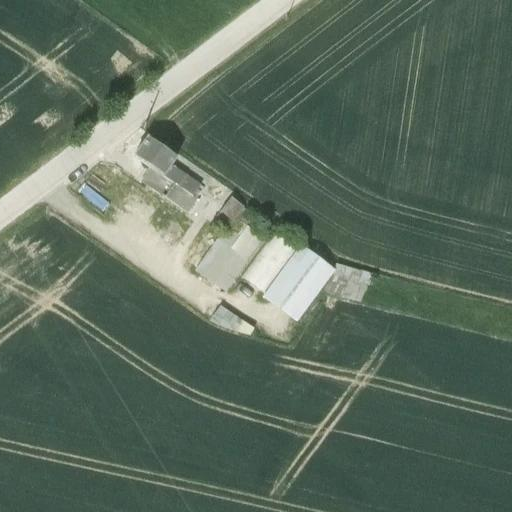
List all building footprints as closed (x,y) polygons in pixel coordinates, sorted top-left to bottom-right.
[(170,167),(175,160),(145,139),(132,158),(148,169),(162,178),(170,167)] [(175,160),(170,167),(199,186),(196,191),(199,192),(206,185),(175,160)] [(162,178),(148,169),(138,183),(143,187),(163,199),(186,214),(190,217),(203,197),(198,194),(199,192),(196,191),(199,186),(170,167),(162,178)] [(232,223),(236,217),(242,209),(230,199),(219,214),(228,221),(232,223)] [(232,223),(228,221),(215,239),(194,272),(224,293),(263,240),(249,231),(254,223),(241,214),(238,219),(236,217),(232,223)] [(332,276),(322,293),(340,299),(358,304),(364,291),(370,275),(334,265),(332,276)] [(221,307),(210,323),(247,336),(252,329),(245,324),(251,315),(228,297),(221,307)]
